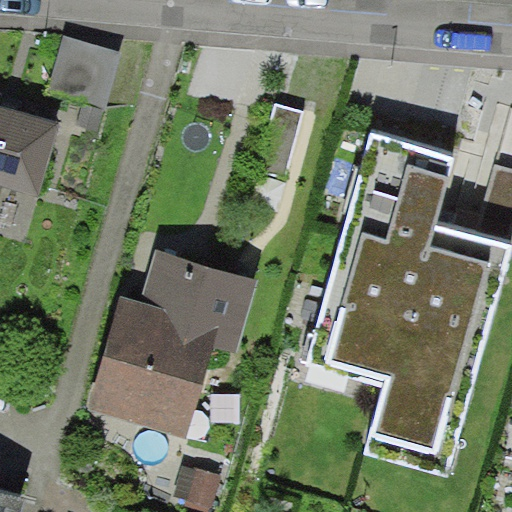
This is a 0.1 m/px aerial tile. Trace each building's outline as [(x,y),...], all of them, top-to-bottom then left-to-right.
[(119,53),(63,38),(45,93),(101,108),(119,53)] [(511,214),(511,133),(370,92),(354,143),(331,138),(299,254),(397,280),(425,191),(511,214)] [(306,111),(275,103),(256,173),(288,181),(306,111)] [(60,123),(0,105),(0,181),(38,192),(60,123)] [(255,275),(151,248),(139,300),(118,294),(89,407),(186,431),(206,349),(233,355),(255,275)] [(329,287),(292,276),(269,347),(306,359),(329,287)] [(0,511),(16,511),(22,494),(0,488),(0,511)]
